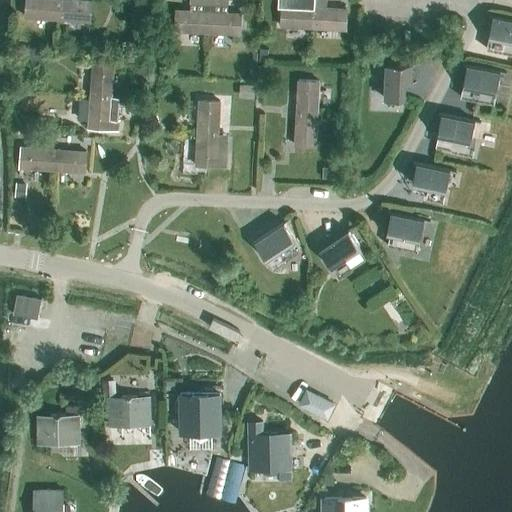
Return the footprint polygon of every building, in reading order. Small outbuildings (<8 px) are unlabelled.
[(58,18),(58,0),(25,0),(25,16),(58,18)] [(58,0),(58,18),(90,21),(91,0),(58,0)] [(175,30),(208,32),(209,0),(189,0),(189,4),(190,4),(190,1),(196,1),(196,10),(176,9),(175,30)] [(209,0),(208,32),(241,33),(242,12),(223,11),(223,2),(229,3),(228,6),(229,6),(229,0),(209,0)] [(277,0),(277,6),(281,6),(280,25),(313,27),(314,7),(315,7),(315,0),(277,0)] [(314,7),(313,27),(345,29),(346,9),(326,7),(326,0),(315,0),(315,7),(314,7)] [(511,18),(490,14),(490,16),(492,16),(488,35),(489,35),(486,48),(498,51),(498,48),(504,49),(504,52),(511,53),(511,18)] [(43,48),(25,47),(24,57),(43,58),(43,48)] [(260,48),(259,60),(267,60),(268,48),(260,48)] [(416,83),(417,64),(406,64),(387,63),(387,57),(386,57),(384,100),(385,100),(385,98),(405,99),(406,86),(405,86),(405,82),(416,83)] [(93,62),(91,94),(112,96),(112,95),(114,63),(93,62)] [(463,84),(461,96),(477,99),(495,103),(497,90),(501,72),(506,73),(507,72),(464,63),(464,64),(467,65),(463,84)] [(258,64),(258,76),(266,77),(267,65),(258,64)] [(297,112),(318,113),(319,80),(298,79),(297,112)] [(255,85),(244,85),(243,96),(254,97),(255,85)] [(89,119),(88,127),(109,129),(117,129),(120,96),(112,95),(112,96),(91,94),(91,98),(89,119)] [(197,132),(218,133),(220,100),(199,99),(197,132)] [(227,100),(220,100),(219,113),(227,113),(227,100)] [(316,146),(318,113),(297,112),(295,144),(316,146)] [(481,122),(481,121),(439,112),(438,114),(441,114),(437,133),(449,136),(449,135),(453,136),(451,148),(469,151),(471,140),(472,140),(475,121),(481,122)] [(52,169),(54,148),(55,132),(43,131),(42,147),(21,146),(20,167),(52,169)] [(217,153),(218,133),(197,132),(196,164),(227,166),(228,153),(217,153)] [(54,148),(52,169),(85,171),(87,151),(54,148)] [(456,170),(414,162),(414,163),(416,163),(412,182),(424,185),(428,185),(426,197),(444,201),(446,189),(450,170),(456,172),(456,170)] [(26,184),(17,183),(16,196),(25,197),(26,184)] [(430,220),(388,211),(388,212),(391,213),(386,232),(390,232),(388,244),(418,250),(421,238),(425,220),(430,221),(430,220)] [(289,218),(253,242),(253,243),(256,242),(266,258),(277,251),(295,239),(295,238),(285,222),(290,219),(289,218)] [(353,226),(317,250),(318,251),(320,250),(331,266),(341,259),(360,246),(349,230),(354,227),(353,226)] [(37,317),(41,297),(17,292),(13,312),(37,317)] [(102,395),(116,394),(115,378),(101,379),(102,395)] [(175,391),(175,381),(165,382),(166,391),(175,391)] [(181,432),(221,431),(220,391),(180,392),(181,432)] [(311,391),(304,405),(327,417),(334,403),(311,391)] [(109,425),(150,425),(150,396),(109,396),(109,425)] [(66,414),(78,414),(77,406),(65,406),(66,414)] [(78,414),(66,414),(37,415),(38,444),(79,443),(78,414)] [(249,417),(249,466),(262,466),(262,462),(277,461),(277,466),(279,466),(279,476),(290,476),(290,466),(290,429),(262,429),(262,417),(249,417)] [(334,483),(334,474),(325,474),(325,484),(334,483)] [(33,511),(62,511),(62,490),(33,490),(33,511)] [(366,511),(366,497),(324,497),(324,511),(366,511)]
